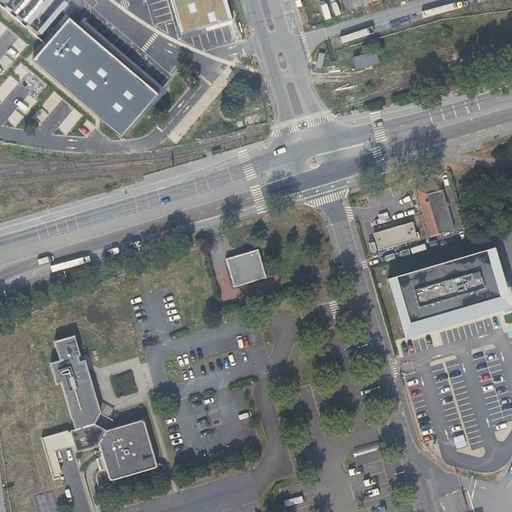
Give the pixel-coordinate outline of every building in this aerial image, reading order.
[(353,57),(357,67),(379,61),(376,50),(353,57)] [(320,67),(323,54),(317,53),(314,65),(320,67)] [(437,181),(417,187),(431,234),(454,228),(442,188),(439,189),(437,181)] [(388,209),(391,219),(403,216),(400,206),(388,209)] [(413,221),(374,232),(379,249),(418,238),(413,221)] [(226,257),(234,285),(266,276),(258,248),(226,257)] [(495,250),(495,248),(473,254),(487,306),(507,301),(492,251),(495,250)] [(487,306),(473,254),(388,279),(388,281),(392,280),(406,330),(426,325),(425,323),(427,323),(437,320),(438,319),(439,321),(487,306)] [(437,320),(427,323),(429,331),(439,328),(437,320)] [(56,450),(75,444),(77,450),(100,444),(110,477),(112,479),(155,466),(156,463),(144,421),(141,419),(106,429),(94,423),(101,412),(85,359),(80,360),(78,355),(80,354),(74,334),(55,340),(60,359),(51,362),(57,382),(62,381),(76,428),(71,429),(71,430),(69,431),(68,428),(42,436),(54,477),(61,476),(60,473),(62,472),(56,450)]
